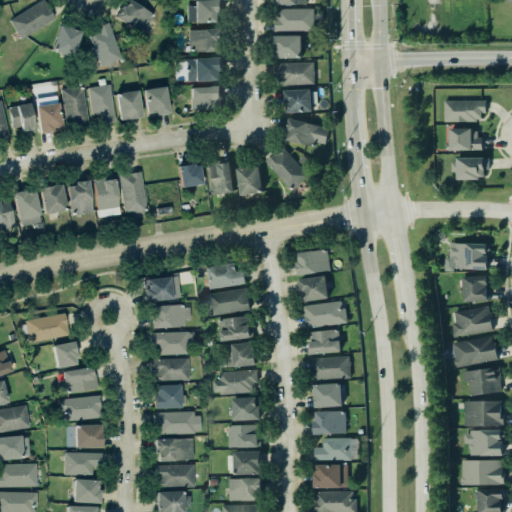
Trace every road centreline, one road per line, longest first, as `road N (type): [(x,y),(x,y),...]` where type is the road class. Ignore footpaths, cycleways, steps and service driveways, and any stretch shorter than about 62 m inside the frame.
road 1 (tertiary): [(393,210),(29,270),(0,282)]
road 2 (residential): [(263,230),(283,352),(287,511)]
road 3 (secondary): [(366,214),(387,487)]
road 4 (residential): [(0,168),(250,128)]
road 5 (secondary): [(393,210),(380,0)]
road 6 (secondary): [(420,487),(402,279)]
road 7 (residential): [(126,511),(124,390),(108,317)]
road 8 (tertiary): [(350,60),(511,58)]
road 9 (residential): [(250,128),(247,0)]
